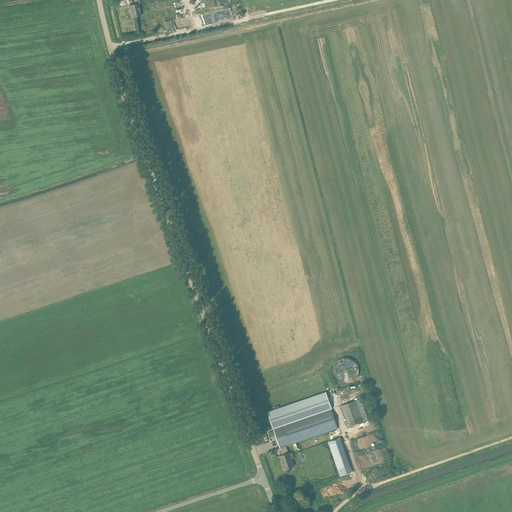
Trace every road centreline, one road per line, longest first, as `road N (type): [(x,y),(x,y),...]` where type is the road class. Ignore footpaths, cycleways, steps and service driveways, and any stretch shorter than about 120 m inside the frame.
road 1 (tertiary): [(263,477),(131,118),(98,0)]
road 2 (track): [(109,46),(327,0)]
road 3 (track): [(333,511),(384,481),(511,436)]
